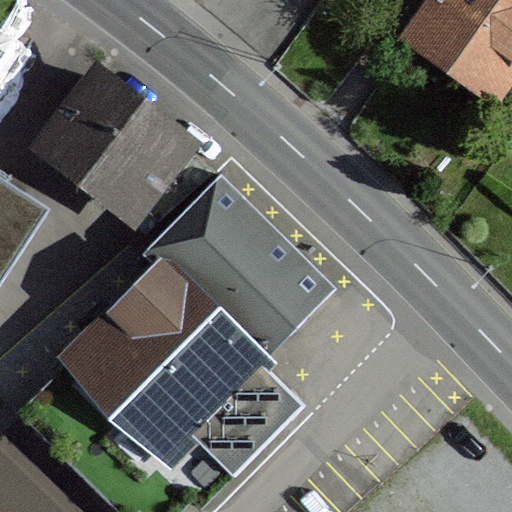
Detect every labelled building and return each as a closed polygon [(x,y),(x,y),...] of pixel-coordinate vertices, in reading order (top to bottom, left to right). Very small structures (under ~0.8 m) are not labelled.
[(511,0),(436,0),(415,30),(500,91),(511,74),(511,0)] [(138,213),(143,206),(186,151),(92,78),(57,123),(67,131),(52,149),(138,213)] [(213,172),(186,151),(143,206),(159,217),(213,172)] [(0,232),(25,194),(0,177),(0,232)] [(291,418),(248,375),(333,290),(220,179),(145,255),(159,270),(17,414),(115,511),(183,511),(194,502),(201,509),(291,418)] [(0,511),(49,511),(57,503),(0,448),(0,511)]
